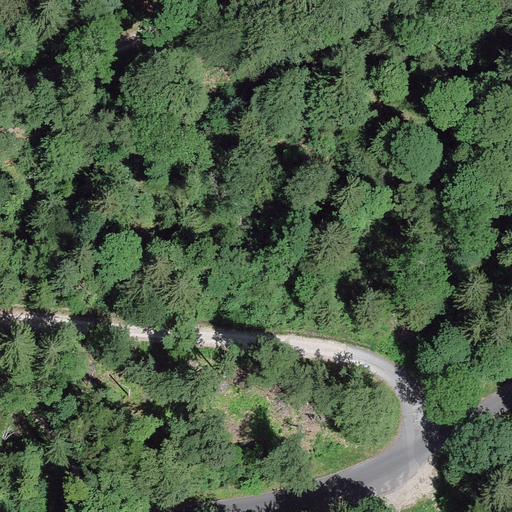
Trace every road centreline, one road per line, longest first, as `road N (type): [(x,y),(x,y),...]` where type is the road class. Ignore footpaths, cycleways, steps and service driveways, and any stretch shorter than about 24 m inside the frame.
road 1 (track): [(425,445),(399,388),(343,353),(0,322)]
road 2 (unclassified): [(215,511),(341,480),(511,397)]
road 3 (track): [(0,90),(127,41),(269,0)]
